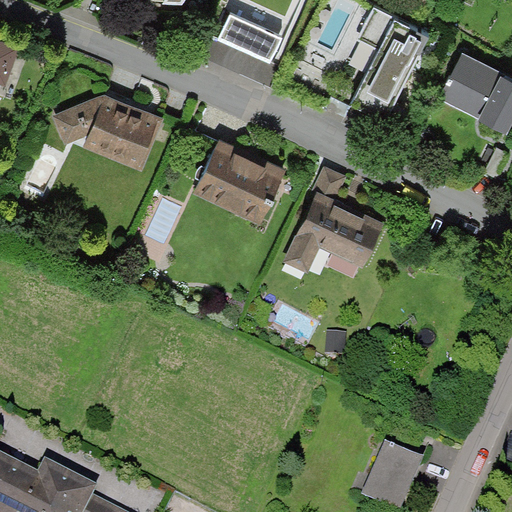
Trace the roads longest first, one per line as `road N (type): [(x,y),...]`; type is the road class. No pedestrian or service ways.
road 1 (residential): [(4,0),(511,241)]
road 2 (residential): [(450,511),(511,377)]
